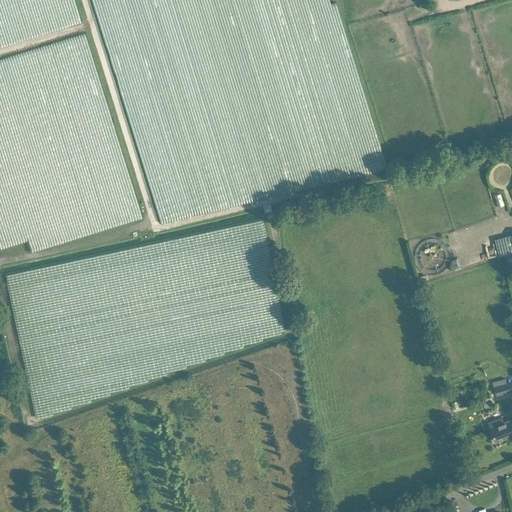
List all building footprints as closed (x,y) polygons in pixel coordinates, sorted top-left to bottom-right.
[(505,253),(506,259),(511,257),(511,255),(507,237),(496,240),(499,255),(505,253)] [(24,323),(112,308),(110,296),(22,310),(24,323)] [(27,337),(112,322),(110,310),(25,325),(27,337)] [(30,351),(112,338),(110,325),(28,338),(30,351)] [(39,365),(112,353),(109,340),(37,352),(39,365)] [(43,378),(111,368),(109,354),(86,358),(87,360),(41,367),(43,378)] [(90,379),(41,385),(41,392),(91,386),(90,379)] [(511,391),(511,381),(495,386),(497,395),(511,391)] [(82,390),(42,398),(45,410),(84,402),(82,390)] [(511,418),(491,427),(496,441),(511,435),(511,418)]
